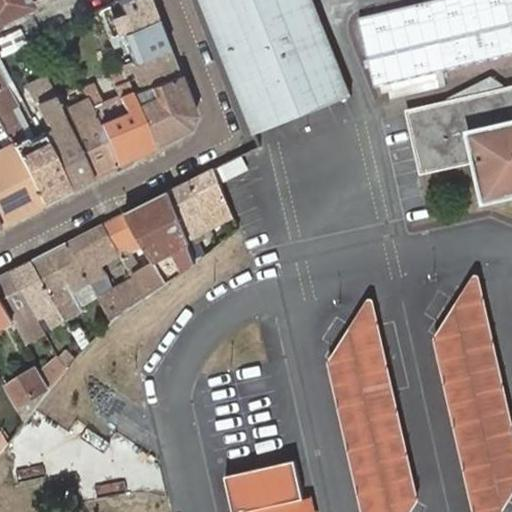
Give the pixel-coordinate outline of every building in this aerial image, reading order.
[(0,0),(0,18),(16,11),(27,6),(39,0),(0,0)] [(155,19),(147,0),(118,0),(117,1),(121,10),(100,18),(107,36),(155,19)] [(202,0),(255,134),(352,96),(331,44),(313,0),(202,0)] [(166,46),(155,19),(107,36),(113,50),(125,45),(129,55),(117,61),(119,65),(166,46)] [(19,27),(0,34),(0,44),(3,53),(26,44),(19,27)] [(177,74),(166,46),(119,65),(120,68),(124,75),(133,71),(137,83),(132,85),(130,81),(126,83),(130,93),(148,86),(177,74)] [(0,110),(12,104),(21,100),(0,59),(0,110)] [(92,83),(81,87),(87,99),(114,164),(151,145),(143,124),(132,98),(130,93),(126,83),(124,75),(120,68),(113,71),(118,81),(112,83),(124,109),(106,116),(98,97),(97,97),(92,83)] [(192,113),(177,74),(148,86),(150,95),(140,99),(138,95),(132,98),(143,124),(151,145),(165,138),(167,136),(186,127),(192,113)] [(49,93),(43,80),(29,87),(35,100),(43,120),(44,120),(48,128),(38,133),(67,188),(89,176),(63,121),(59,114),(49,93)] [(511,85),(409,109),(422,170),(477,158),(486,199),(511,192),(511,85)] [(114,164),(87,99),(80,103),(76,105),(59,114),(63,121),(89,176),(114,164)] [(6,108),(0,111),(0,124),(3,131),(15,125),(6,108)] [(15,125),(3,131),(5,135),(9,143),(40,201),(67,188),(38,133),(23,141),(21,137),(15,125)] [(20,212),(40,201),(9,143),(5,135),(0,137),(0,215),(17,207),(20,212)] [(234,216),(215,168),(192,180),(211,228),(234,216)] [(211,228),(192,180),(169,192),(197,261),(199,260),(204,257),(195,236),(211,228)] [(197,261),(169,192),(128,213),(145,244),(155,260),(174,251),(184,270),(197,261)] [(0,221),(20,212),(17,207),(0,215),(0,221)] [(154,290),(168,280),(156,262),(142,269),(132,251),(145,244),(128,213),(104,224),(126,264),(133,276),(135,279),(145,297),(154,290)] [(125,311),(145,297),(135,279),(114,290),(107,273),(100,262),(113,256),(119,267),(126,264),(104,224),(69,242),(91,283),(98,295),(112,320),(125,311)] [(93,298),(98,295),(91,283),(69,242),(32,260),(66,320),(84,311),(73,292),(86,285),(93,298)] [(11,272),(37,317),(48,311),(56,325),(66,320),(32,260),(11,272)] [(499,511),(511,491),(511,417),(479,273),(477,272),(475,271),(473,272),(434,336),(474,511),(476,511),(499,511)] [(26,340),(45,331),(37,317),(11,272),(0,277),(0,293),(15,319),(26,340)] [(0,293),(0,326),(15,319),(0,293)] [(417,493),(373,298),(372,296),(370,296),(366,297),(328,359),(362,511),(408,511),(417,499),(418,496),(417,493)] [(83,351),(90,343),(81,327),(72,332),(83,351)] [(61,357),(68,369),(76,359),(68,349),(61,357)] [(42,370),(52,388),(68,369),(61,357),(59,355),(42,370)] [(27,424),(52,388),(42,370),(40,368),(6,387),(27,424)] [(306,511),(294,457),(225,473),(233,511),(306,511)]
